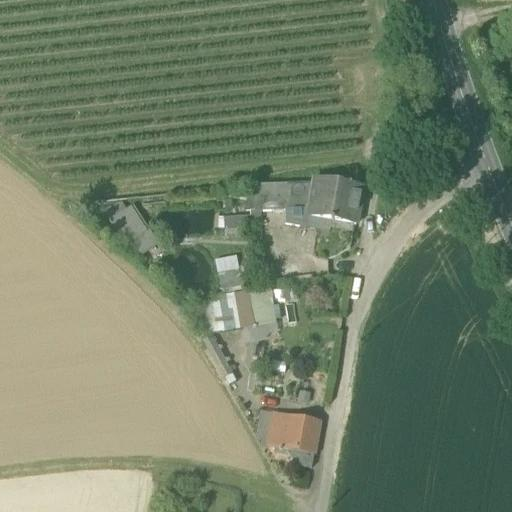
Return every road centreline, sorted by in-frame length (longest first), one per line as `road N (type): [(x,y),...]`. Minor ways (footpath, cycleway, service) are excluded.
road 1 (unclassified): [(319,511),(364,292),(414,217),(488,171)]
road 2 (track): [(287,511),(197,473),(131,464),(0,475)]
road 3 (secondary): [(488,171),(432,0)]
